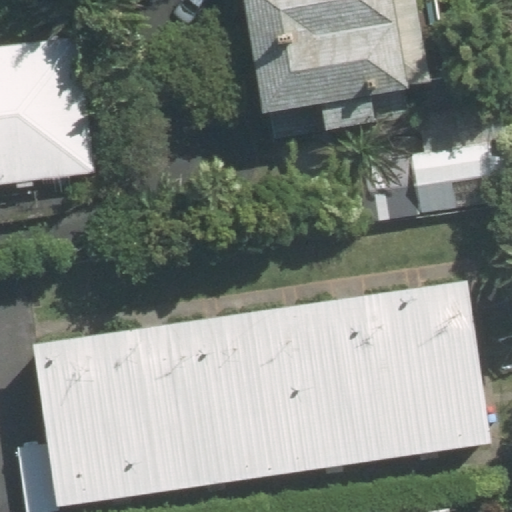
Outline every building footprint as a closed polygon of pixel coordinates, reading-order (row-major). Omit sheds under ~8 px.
[(338,146),(341,162),(421,148),(413,101),(433,97),(417,0),(253,0),(280,156),(338,146)] [(0,183),(85,173),(68,40),(0,48),(0,183)] [(352,218),(499,194),(490,139),(344,163),(352,218)] [(30,511),(47,511),(55,511),(488,451),(465,289),(33,349),(46,444),(21,448),(30,511)] [(448,511),(447,499),(382,510),(382,511),(448,511)]
